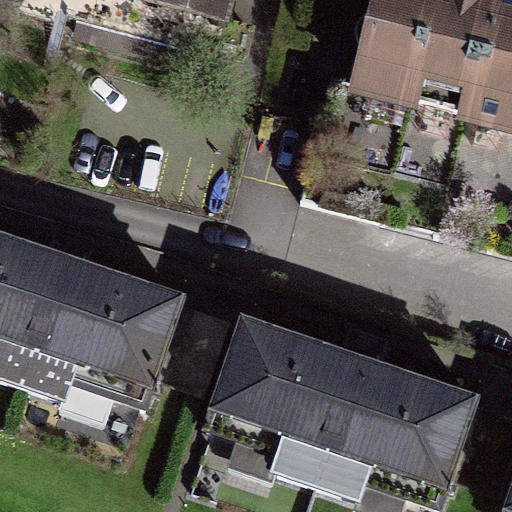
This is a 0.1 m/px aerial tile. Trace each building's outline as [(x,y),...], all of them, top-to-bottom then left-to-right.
[(0,0),(0,6),(78,24),(72,44),(220,80),(225,58),(247,64),(256,27),(230,19),(234,0),(0,0)] [(511,0),(372,0),(351,83),(335,79),(304,202),(511,253),(511,0)] [(65,273),(0,251),(0,377),(154,427),(192,313),(65,273)] [(355,375),(228,338),(198,438),(437,509),(467,408),(355,375)] [(511,511),(511,473),(499,511),(511,511)]
